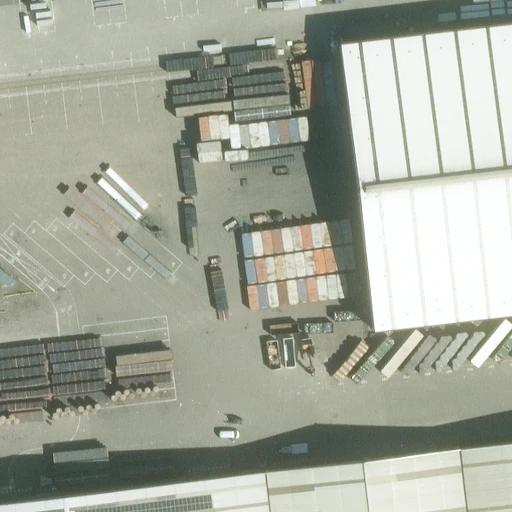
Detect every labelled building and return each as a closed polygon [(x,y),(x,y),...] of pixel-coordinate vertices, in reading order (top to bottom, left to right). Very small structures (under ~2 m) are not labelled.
[(372,330),(511,313),(511,23),(339,44),(372,330)] [(50,350),(0,354),(0,405),(55,401),(50,350)] [(511,511),(511,442),(459,449),(466,511),(511,511)] [(466,511),(459,449),(258,472),(263,511),(466,511)] [(263,511),(258,472),(0,502),(0,511),(263,511)]
